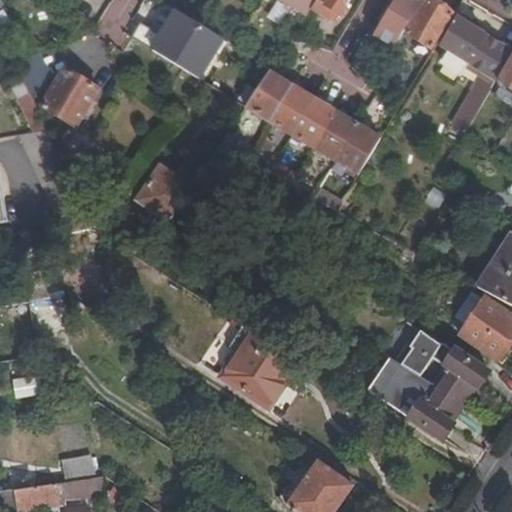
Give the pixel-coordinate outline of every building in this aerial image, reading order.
[(318,0),(312,9),(335,25),(352,0),(318,0)] [(398,0),(376,38),(394,49),(424,0),(398,0)] [(452,17),(427,2),(406,36),(432,52),(452,17)] [(226,41),(176,10),(151,51),(201,81),(226,41)] [(496,84),(511,57),(511,53),(460,21),(443,50),(450,55),(444,64),(461,76),(468,66),(483,75),(496,84)] [(57,77),(43,54),(18,70),(20,74),(21,75),(29,93),(31,97),(47,87),(46,84),(57,77)] [(511,59),(498,83),(511,91),(511,59)] [(269,74),(270,73),(258,65),(244,86),(256,94),(269,74)] [(98,90),(64,70),(42,107),(76,129),(98,90)] [(256,94),(246,108),(295,138),(360,176),(381,141),(357,126),(269,74),(256,94)] [(29,93),(21,75),(10,80),(19,98),(29,93)] [(483,75),(477,86),(481,89),(484,84),(492,90),(496,84),(483,75)] [(477,86),(453,126),(454,128),(465,135),(492,90),(484,84),(481,89),(477,86)] [(19,98),(35,132),(46,130),(31,97),(29,93),(19,98)] [(465,135),(454,128),(450,135),(461,143),(465,135)] [(19,135),(66,234),(94,228),(46,130),(35,132),(19,135)] [(253,148),(229,134),(219,149),(245,162),(253,148)] [(169,223),(194,186),(198,180),(190,175),(185,184),(160,167),(137,201),(169,223)] [(0,176),(0,223),(8,222),(0,176)] [(511,307),(511,236),(478,289),(511,307)] [(30,302),(66,296),(61,268),(26,274),(30,302)] [(466,327),(484,301),(472,294),(455,319),(466,327)] [(71,325),(66,296),(30,302),(35,332),(71,325)] [(460,336),(497,362),(511,340),(511,317),(485,300),(484,301),(466,327),(460,336)] [(290,386),(303,367),(244,328),(232,346),(241,352),(223,379),(242,391),(241,393),(245,395),(248,391),(270,405),(285,382),(290,386)] [(441,393),(464,407),(477,388),(479,390),(490,373),(454,349),(453,352),(441,344),(440,346),(416,330),(394,363),(441,393)] [(511,350),(511,340),(497,362),(502,365),(511,350)] [(452,424),(464,407),(441,393),(394,363),(391,362),(382,377),(378,375),(367,392),(392,408),(443,442),(454,426),(452,424)] [(44,392),(41,375),(13,379),(16,396),(44,392)] [(46,395),(24,399),(26,413),(49,410),(46,395)] [(336,511),(355,486),(319,460),(286,505),(296,511),(336,511)] [(103,488),(105,476),(71,480),(72,493),(103,488)] [(71,480),(62,482),(0,492),(0,497),(2,511),(7,511),(58,504),(57,495),(72,493),(71,480)]
